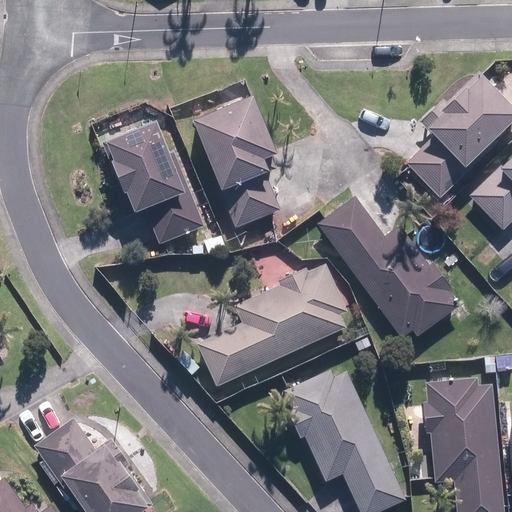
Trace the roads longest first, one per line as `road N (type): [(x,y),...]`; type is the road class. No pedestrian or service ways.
road 1 (residential): [(22,31),(9,142),(31,235),(51,277),(267,511)]
road 2 (residential): [(511,17),(22,31)]
